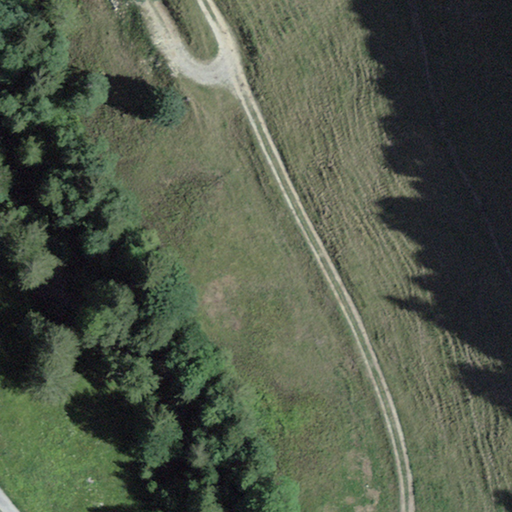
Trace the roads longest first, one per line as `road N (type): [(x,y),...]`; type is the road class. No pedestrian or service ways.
road 1 (track): [(407,511),(383,388),(206,0)]
road 2 (track): [(230,63),(212,74),(196,72),(151,0)]
